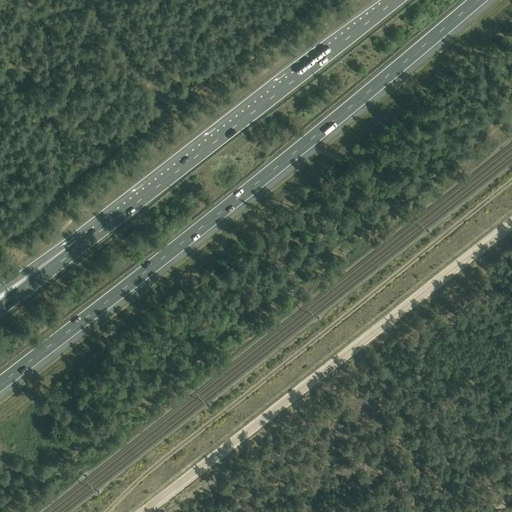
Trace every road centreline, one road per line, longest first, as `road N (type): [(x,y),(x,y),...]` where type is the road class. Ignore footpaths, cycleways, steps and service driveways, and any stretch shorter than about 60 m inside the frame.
road 1 (motorway): [(0,384),(477,0)]
road 2 (track): [(106,511),(511,180)]
road 3 (track): [(145,511),(511,223)]
road 4 (motorway): [(396,0),(83,244)]
road 5 (track): [(307,0),(0,238)]
road 6 (track): [(173,105),(92,0)]
